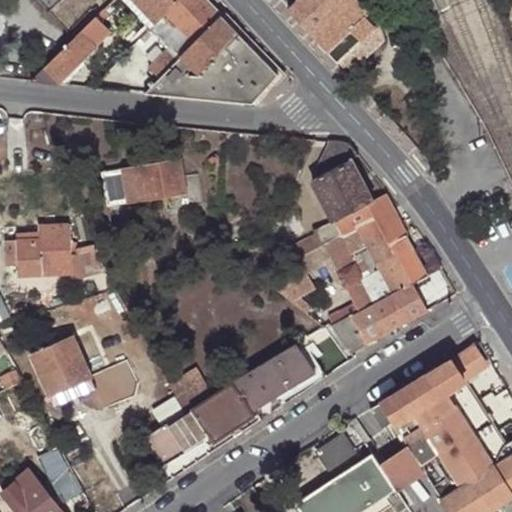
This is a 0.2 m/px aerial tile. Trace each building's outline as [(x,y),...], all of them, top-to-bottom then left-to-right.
[(133,0),(156,23),(180,0),(133,0)] [(147,65),(159,77),(221,17),(204,0),(180,0),(156,23),(152,27),(169,44),(147,65)] [(297,0),(288,9),(338,61),(382,21),(361,0),(297,0)] [(44,81),(63,83),(100,49),(95,45),(110,31),(97,16),(74,37),(31,80),(44,81)] [(159,77),(146,91),(162,93),(236,101),(270,65),(221,17),(159,77)] [(338,61),(348,72),(383,40),(382,21),(338,61)] [(146,33),(114,64),(121,71),(132,64),(155,42),(146,33)] [(270,65),(236,101),(252,103),(279,74),(270,65)] [(349,145),(330,142),(314,170),(316,177),(311,179),(331,221),(314,230),(316,232),(299,242),(305,253),(322,244),(339,236),(356,227),(351,210),(373,200),(351,159),(358,155),(349,145)] [(183,193),(178,161),(102,173),(108,204),(183,193)] [(380,299),(427,273),(386,194),(373,200),(351,210),(356,227),(339,236),(371,295),(376,293),(380,299)] [(74,254),(70,224),(38,226),(40,234),(16,234),(15,239),(4,240),(6,266),(17,266),(17,276),(69,273),(70,280),(101,274),(94,245),(76,249),(77,254),(74,254)] [(374,302),(371,295),(339,236),(322,244),(354,302),(357,311),(374,302)] [(298,256),(306,274),(313,270),(305,253),(298,256)] [(353,313),(367,341),(426,312),(413,283),(427,275),(427,273),(380,299),(376,293),(371,295),(374,302),(357,311),(353,313)] [(344,317),(353,313),(357,311),(354,302),(338,310),(344,317)] [(329,323),(350,353),(365,346),(364,342),(367,341),(353,313),(344,317),(338,310),(326,317),(329,323)] [(72,334),(29,353),(48,396),(89,378),(72,334)] [(231,384),(249,411),(274,394),(311,370),(295,344),(231,384)] [(424,474),(447,511),(482,511),(495,504),(511,493),(511,456),(504,446),(461,379),(484,364),(472,345),(369,410),(367,411),(377,426),(381,423),(384,428),(392,423),(406,445),(424,474)] [(311,370),(274,394),(278,400),(322,372),(318,366),(311,370)] [(48,396),(54,409),(94,392),(89,378),(48,396)] [(231,384),(191,410),(211,442),(253,416),(249,411),(231,384)] [(185,413),(183,415),(145,440),(162,466),(201,440),(185,413)] [(351,452),(340,435),(316,451),(326,468),(351,452)] [(406,445),(376,463),(394,493),(424,474),(406,445)] [(293,504),(297,511),(364,511),(382,501),(389,511),(400,511),(405,510),(394,493),(376,463),(371,455),(293,504)] [(62,511),(28,468),(2,489),(17,509),(15,511),(14,511),(62,511)] [(364,511),(389,511),(382,501),(364,511)]
